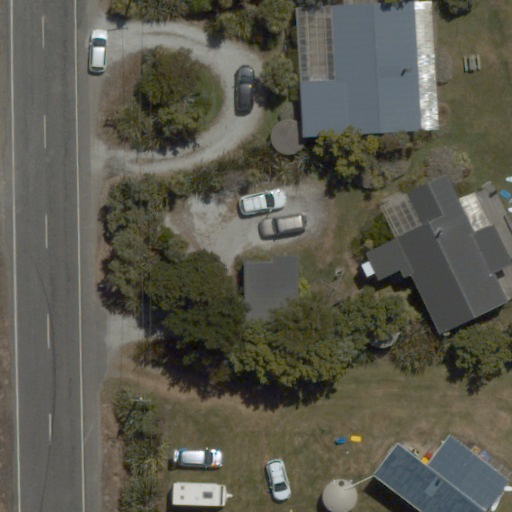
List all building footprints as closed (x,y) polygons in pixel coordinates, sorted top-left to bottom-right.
[(447,0),(306,0),(312,132),(454,126),(447,0)] [(511,289),(511,266),(468,159),(383,194),(397,229),(365,242),(378,273),(416,257),(441,318),(511,289)] [(327,253),(245,256),(248,337),(330,334),(327,253)] [(381,466),(441,511),(481,511),(511,473),(511,462),(460,423),(438,451),(410,429),(381,466)] [(295,511),(294,466),(261,467),(263,511),(295,511)]
